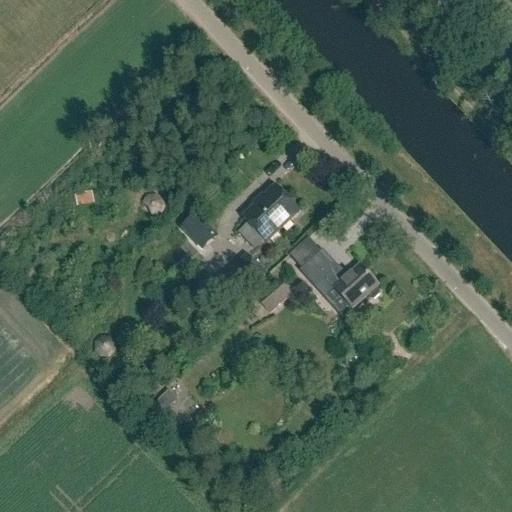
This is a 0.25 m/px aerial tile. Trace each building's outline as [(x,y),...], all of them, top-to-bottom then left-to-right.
[(267,244),(299,213),(276,189),(244,219),(267,244)] [(197,217),(184,230),(203,251),(217,238),(197,217)] [(347,281),(322,254),(302,273),(326,299),(336,290),(354,310),(367,298),(370,301),(375,301),(380,296),(381,292),(378,288),(379,287),(361,267),(347,281)] [(235,305),(266,276),(247,256),(216,285),(235,305)] [(260,323),(292,296),(279,282),(248,308),(260,323)] [(152,409),(168,427),(178,418),(169,409),(178,401),(170,392),(152,409)]
